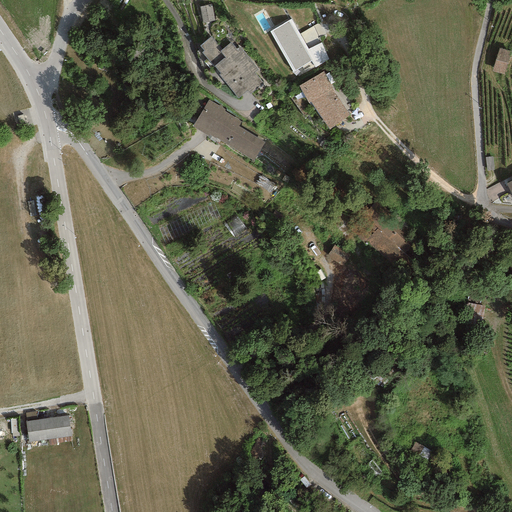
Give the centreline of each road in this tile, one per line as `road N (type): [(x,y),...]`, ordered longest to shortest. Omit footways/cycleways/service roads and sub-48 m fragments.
road 1 (unclassified): [(48,126),(84,156),(267,421),(303,463),(368,511)]
road 2 (unclassified): [(48,126),(110,511)]
road 3 (track): [(471,511),(401,481),(359,411)]
